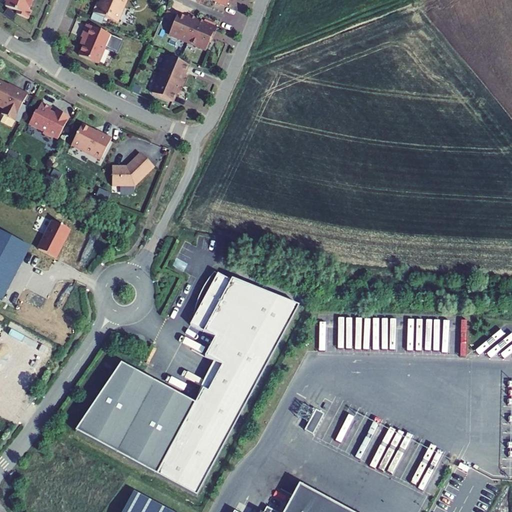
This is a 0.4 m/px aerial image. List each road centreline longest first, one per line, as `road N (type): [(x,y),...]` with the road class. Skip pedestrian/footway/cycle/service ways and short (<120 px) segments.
road 1 (residential): [(0,469),(112,311)]
road 2 (residential): [(39,56),(72,81),(197,137)]
road 3 (residential): [(135,274),(190,170),(197,137)]
road 4 (residential): [(197,137),(261,0)]
